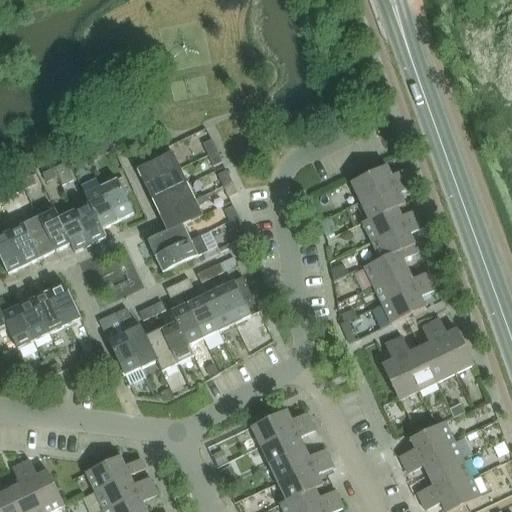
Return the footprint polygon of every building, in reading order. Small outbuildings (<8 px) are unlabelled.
[(204,144),(209,155),(218,151),(213,140),(204,144)] [(100,154),(96,145),(84,151),(89,159),(100,154)] [(84,151),(73,156),(77,165),(89,159),(84,151)] [(215,167),(224,162),(218,151),(209,155),(215,167)] [(145,187),(180,170),(173,154),(137,171),(145,187)] [(59,177),(70,172),(66,163),(54,169),(59,177)] [(361,202),(412,177),(408,169),(393,176),(388,166),(352,183),(361,202)] [(54,169),(43,174),(47,183),(59,177),(54,169)] [(145,187),(153,203),(188,185),(180,170),(145,187)] [(219,175),(224,186),(233,182),(228,171),(219,175)] [(37,184),(35,178),(33,175),(22,181),(26,189),(37,184)] [(401,194),(409,190),(417,186),(412,177),(361,202),(370,220),(405,203),(401,194)] [(26,189),(22,181),(11,186),(15,195),(26,189)] [(117,181),(101,188),(119,224),(134,216),(117,181)] [(224,186),(230,198),(239,193),(233,182),(224,186)] [(196,201),(188,185),(153,203),(160,218),(196,201)] [(85,197),(89,205),(90,204),(103,232),(119,224),(101,188),(85,197)] [(160,218),(167,233),(168,234),(183,226),(203,217),(196,201),(160,218)] [(372,242),(422,218),(418,209),(402,217),(398,208),(406,204),(405,203),(370,220),(363,223),(372,242)] [(107,240),(103,232),(90,204),(89,205),(74,212),(91,247),(107,240)] [(226,210),(231,222),(240,217),(234,206),(226,210)] [(71,246),(59,219),(54,211),(39,218),(56,254),(70,247),(71,246)] [(91,247),(74,212),(59,219),(71,246),(70,247),(75,255),(91,247)] [(237,233),(245,229),(240,217),(231,222),(237,233)] [(56,254),(39,218),(23,226),(40,261),(56,254)] [(411,234),(427,227),(422,218),(372,242),(381,260),(416,244),(411,234)] [(40,261),(23,226),(7,234),(24,269),(40,261)] [(147,243),(155,259),(191,242),(183,226),(168,234),(167,233),(147,243)] [(24,269),(7,234),(0,237),(0,258),(9,277),(24,269)] [(191,243),(191,242),(155,259),(163,275),(208,253),(201,238),(191,243)] [(420,253),(416,244),(381,260),(365,268),(374,287),(409,270),(404,260),(420,253)] [(210,269),(214,278),(225,273),(221,264),(210,269)] [(333,283),(334,282),(348,276),(343,266),(333,271),(331,272),(333,283)] [(210,269),(199,275),(203,283),(214,278),(210,269)] [(409,270),(374,287),(383,305),(434,281),(429,272),(413,280),(409,270)] [(194,288),(190,279),(179,284),(183,293),(194,288)] [(219,290),(236,325),(259,314),(243,279),(234,283),(219,290)] [(434,281),(383,305),(392,324),(427,307),(422,297),(437,289),(434,281)] [(179,284),(168,290),(172,298),(183,293),(179,284)] [(48,293),(65,328),(81,321),(64,285),(48,293)] [(203,298),(220,333),(236,325),(219,290),(203,298)] [(48,293),(32,301),(50,336),(65,328),(48,293)] [(187,305),(204,341),(220,333),(203,298),(187,305)] [(32,301),(17,308),(34,344),(50,336),(32,301)] [(167,311),(163,302),(152,308),(156,316),(167,311)] [(171,313),(176,323),(188,348),(189,348),(204,341),(187,305),(171,313)] [(17,308),(2,315),(1,316),(8,332),(18,352),(34,344),(17,308)] [(144,322),(156,316),(152,308),(140,313),(144,322)] [(116,314),(120,323),(132,317),(128,309),(116,314)] [(0,311),(0,335),(8,332),(1,316),(2,315),(0,311)] [(353,311),(341,316),(344,324),(347,322),(356,318),(353,311)] [(116,314),(105,320),(109,328),(120,323),(116,314)] [(440,319),(431,323),(456,374),(475,365),(458,330),(448,334),(440,319)] [(344,324),(340,326),(345,336),(350,334),(352,333),(347,322),(344,324)] [(176,323),(161,331),(178,367),(194,359),(189,348),(188,348),(176,323)] [(430,343),(420,348),(437,383),(456,374),(431,323),(423,327),(430,343)] [(124,335),(141,371),(157,364),(145,338),(146,338),(141,327),(124,335)] [(161,331),(146,338),(145,338),(157,364),(162,374),(178,367),(161,331)] [(125,378),(141,371),(124,335),(109,343),(125,378)] [(419,392),(437,383),(420,348),(411,352),(403,336),(394,341),(419,392)] [(400,401),(419,392),(394,341),(386,345),(393,361),(382,366),(400,401)] [(18,356),(6,362),(15,381),(27,375),(18,356)] [(83,363),(87,371),(98,366),(94,357),(83,363)] [(83,363),(72,368),(76,377),(87,371),(83,363)] [(48,370),(52,378),(64,373),(59,364),(48,370)] [(214,365),(205,369),(210,379),(219,375),(214,365)] [(37,375),(41,384),(52,378),(48,370),(37,375)] [(169,390),(160,394),(164,403),(173,399),(169,390)] [(261,447),(313,422),(309,413),(293,421),(288,411),(252,428),(261,447)] [(301,439),(317,431),(313,422),(261,447),(270,465),(306,448),(301,439)] [(401,457),(405,466),(455,441),(446,422),(412,439),(417,449),(401,457)] [(455,441),(405,466),(409,474),(425,467),(430,477),(464,460),(455,441)] [(279,484),(331,459),(326,450),(310,458),(306,448),(270,465),(279,484)] [(222,452),(213,456),(219,468),(228,464),(222,452)] [(96,493),(131,476),(146,469),(142,459),(126,467),(121,457),(87,473),(96,493)] [(319,475),(327,471),(335,468),(331,459),(279,484),(287,502),(288,503),(316,489),(324,486),(319,475)] [(464,460),(430,477),(434,486),(419,494),(423,503),(473,479),(464,460)] [(31,461),(23,465),(45,511),(53,511),(65,506),(49,472),(38,477),(31,461)] [(45,511),(23,465),(13,470),(21,485),(12,490),(22,511),(45,511)] [(231,468),(219,473),(226,488),(237,483),(231,468)] [(155,486),(151,478),(135,485),(131,476),(96,493),(105,510),(155,486)] [(473,479),(423,503),(427,511),(443,504),(446,511),(451,511),(482,497),(473,479)] [(159,495),(155,486),(105,510),(105,511),(147,511),(143,503),(159,495)] [(284,511),(315,511),(341,500),(336,491),(320,498),(316,489),(288,503),(287,502),(281,505),(284,511)] [(22,511),(12,490),(2,495),(0,491),(0,511),(22,511)] [(336,511),(345,508),(341,500),(315,511),(336,511)]
